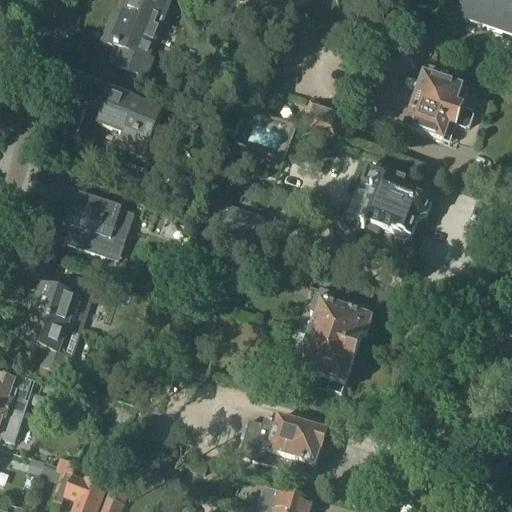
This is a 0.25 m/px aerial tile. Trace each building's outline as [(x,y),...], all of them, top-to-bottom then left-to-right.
[(104,46),(118,52),(112,68),(148,82),(155,63),(151,61),(173,6),(156,0),(128,0),(118,26),(113,24),(104,46)] [(288,0),(293,12),(310,5),(307,0),(288,0)] [(460,11),(459,11),(456,21),(511,40),(511,3),(461,8),(460,11)] [(418,95),(405,134),(445,148),(450,150),(456,131),(465,134),(470,132),(473,121),(471,117),(462,114),(462,112),(463,111),(469,95),(464,93),(435,84),(439,73),(427,68),(423,80),(421,86),(407,81),(403,90),(418,95)] [(98,127),(123,137),(118,149),(145,159),(163,114),(111,94),(98,127)] [(301,130),(335,141),(343,116),(309,106),(301,130)] [(383,234),(396,239),(396,243),(405,247),(409,244),(411,245),(419,225),(420,226),(426,224),(431,211),(429,206),(429,204),(402,194),(405,186),(368,171),(361,189),(373,194),(373,196),(374,196),(363,226),(366,227),(364,233),(381,239),(383,234)] [(122,214),(123,212),(74,196),(63,230),(66,231),(64,238),(71,240),(68,250),(119,267),(135,218),(122,214)] [(207,231),(257,248),(266,222),(216,205),(207,231)] [(40,300),(36,299),(31,317),(83,335),(97,291),(68,281),(62,298),(43,292),(40,300)] [(310,322),(314,323),(308,339),(358,355),(364,339),(367,340),(373,323),(365,321),(369,311),(334,299),(334,297),(310,289),(306,299),(317,303),(316,303),(310,322)] [(73,362),(83,335),(31,317),(24,337),(27,338),(24,347),(44,354),(38,371),(44,373),(42,380),(64,388),(73,362)] [(310,380),(322,384),(319,393),(342,401),(345,392),(358,355),(308,339),(296,375),(297,375),(293,386),(307,390),(310,380)] [(0,380),(0,412),(7,415),(10,416),(20,420),(25,421),(30,409),(26,408),(34,387),(2,376),(0,380)] [(87,402),(83,413),(94,418),(99,406),(87,402)] [(0,438),(5,440),(10,425),(7,424),(10,416),(7,415),(0,412),(0,438)] [(239,461),(290,477),(291,475),(312,482),(316,473),(320,457),(322,458),(328,438),(278,423),(269,420),(267,425),(264,424),(262,429),(250,425),(239,461)] [(86,440),(90,429),(79,424),(74,436),(86,440)] [(187,474),(205,480),(209,468),(192,462),(187,474)] [(99,511),(104,502),(108,491),(86,482),(85,485),(73,481),(63,504),(75,508),(73,511),(99,511)] [(312,511),(314,507),(263,492),(257,511),(312,511)] [(99,511),(122,511),(124,508),(104,502),(99,511)]
